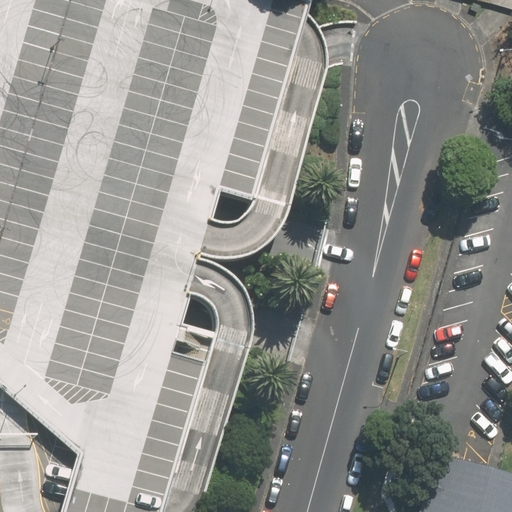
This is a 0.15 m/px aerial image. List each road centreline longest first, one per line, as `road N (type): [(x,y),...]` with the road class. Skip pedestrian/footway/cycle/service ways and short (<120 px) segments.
road 1 (unclassified): [(348,330),(357,194),(381,70),(400,52),(428,57),(428,103)]
road 2 (unclassified): [(428,103),(397,222),(348,330)]
road 3 (unclassified): [(303,511),(348,330)]
